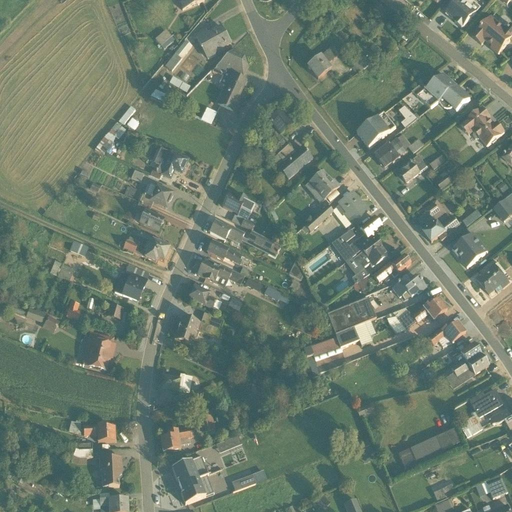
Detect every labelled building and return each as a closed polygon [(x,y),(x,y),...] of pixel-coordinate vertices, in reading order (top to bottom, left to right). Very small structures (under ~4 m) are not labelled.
[(176,0),(181,12),(203,3),(202,0),(176,0)] [(481,9),(469,0),(457,0),(446,15),(463,29),(481,9)] [(490,50),(497,57),(510,43),(511,44),(511,43),(511,27),(510,25),(506,29),(493,18),(485,28),(482,26),(471,38),(481,47),(485,42),(492,49),(490,50)] [(382,25),(378,21),(367,30),(371,35),(382,25)] [(205,31),(193,37),(207,61),(221,53),(220,50),(230,45),(220,28),(207,35),(205,31)] [(163,51),(173,42),(166,33),(155,42),(163,51)] [(171,73),(191,48),(185,43),(164,68),(171,73)] [(333,47),(307,68),(318,81),(331,71),(327,67),(341,56),(333,47)] [(231,53),(216,70),(225,74),(227,71),(242,77),(247,68),(243,58),(231,53)] [(351,65),(359,75),(370,65),(362,55),(351,65)] [(232,113),(245,82),(230,76),(216,106),(232,113)] [(438,104),(456,90),(445,76),(426,91),(422,87),(413,94),(431,110),(438,104)] [(168,96),(164,105),(169,107),(176,88),(161,83),(157,92),(168,96)] [(462,98),(456,90),(438,104),(444,111),(451,111),(456,114),(470,104),(465,97),(462,98)] [(164,105),(167,98),(154,92),(151,99),(164,105)] [(135,103),(119,123),(123,126),(139,106),(135,103)] [(406,120),(401,125),(406,130),(417,120),(405,107),(399,113),(406,120)] [(206,108),(200,121),(211,126),(217,112),(206,108)] [(482,111),(461,129),(469,138),(472,135),(485,149),(504,133),(496,125),(493,127),(489,122),(490,120),(482,111)] [(292,128),(280,114),(264,127),(270,134),(274,131),(280,138),(292,128)] [(369,151),(395,130),(383,115),(357,137),(369,151)] [(105,156),(124,130),(116,124),(96,149),(105,156)] [(375,159),(384,171),(409,152),(413,156),(426,146),(421,140),(411,148),(402,137),(375,159)] [(276,157),(288,147),(283,142),(268,155),(273,161),(276,157)] [(511,146),(501,160),(511,168),(511,167),(511,146)] [(287,181),(311,160),(301,149),(294,154),(288,147),(276,157),(282,164),(277,169),(287,181)] [(186,163),(165,153),(159,166),(160,167),(156,175),(152,173),(149,178),(159,182),(161,178),(170,182),(174,173),(179,175),(181,171),(183,171),(186,163)] [(418,158),(397,174),(406,186),(427,169),(418,158)] [(442,158),(431,166),(436,172),(446,163),(442,158)] [(143,177),(134,173),(131,179),(140,183),(143,177)] [(331,184),(322,173),(304,189),(314,200),(311,202),(316,208),(339,188),(334,182),(331,184)] [(433,182),(441,192),(447,187),(451,184),(447,178),(442,181),(439,177),(433,182)] [(503,184),(498,188),(503,195),(509,191),(503,184)] [(136,192),(127,188),(124,196),(133,200),(136,192)] [(142,196),(138,204),(150,209),(152,204),(166,210),(172,195),(156,188),(151,199),(142,196)] [(361,206),(352,195),(334,209),(341,218),(343,217),(350,226),(368,212),(362,205),(361,206)] [(234,218),(231,224),(251,234),(255,227),(246,222),(249,216),(250,217),(254,208),(245,204),(246,202),(238,197),(236,201),(228,197),(222,209),(237,217),(236,219),(234,218)] [(429,220),(443,210),(437,202),(423,212),(429,220)] [(503,224),(511,217),(511,211),(504,202),(493,211),(503,224)] [(148,214),(150,209),(138,204),(136,210),(144,214),(139,226),(157,234),(163,221),(148,214)] [(310,234),(333,214),(327,207),(304,227),(310,234)] [(424,234),(432,244),(438,239),(441,243),(448,238),(446,235),(459,225),(454,218),(441,227),(438,224),(424,234)] [(375,235),(381,230),(373,220),(360,231),(364,236),(348,249),(354,257),(370,244),(369,243),(376,237),(375,235)] [(215,224),(209,235),(238,250),(244,237),(223,226),(222,228),(215,224)] [(273,246),(251,234),(246,243),(268,254),(273,246)] [(334,252),(350,240),(346,234),(330,247),(334,252)] [(488,254),(473,235),(452,252),(467,271),(488,254)] [(128,240),(123,250),(155,265),(157,261),(164,264),(170,250),(152,242),(149,249),(128,240)] [(69,252),(85,258),(88,248),(73,242),(69,252)] [(371,270),(387,259),(380,250),(382,249),(376,242),(362,253),(363,255),(353,263),(356,267),(358,265),(362,271),(368,266),(371,270)] [(241,259),(212,244),(206,255),(223,264),(225,260),(240,267),(242,263),(240,262),(241,259)] [(394,280),(410,267),(403,257),(391,267),(389,265),(373,278),(379,285),(390,276),(394,280)] [(50,274),(69,282),(74,271),(55,262),(50,274)] [(204,263),(197,277),(224,290),(228,282),(239,288),(244,279),(220,267),(219,270),(204,263)] [(497,264),(476,282),(489,297),(495,292),(497,295),(510,285),(504,277),(506,275),(497,264)] [(123,273),(114,294),(136,303),(141,290),(143,291),(149,277),(128,268),(125,274),(123,273)] [(251,274),(242,270),(240,275),(249,280),(251,274)] [(298,280),(300,274),(291,271),(289,276),(298,280)] [(410,282),(408,279),(391,291),(398,301),(401,299),(406,305),(425,290),(415,278),(410,282)] [(353,288),(357,293),(369,284),(366,279),(353,288)] [(245,286),(259,293),(262,287),(248,280),(245,286)] [(267,286),(263,294),(278,300),(281,291),(267,286)] [(194,289),(189,301),(217,313),(221,304),(210,299),(211,297),(194,289)] [(236,303),(227,299),(223,308),(232,313),(236,303)] [(314,358),(319,371),(346,361),(344,354),(359,348),(352,331),(374,322),(367,303),(323,320),(335,350),(314,358)] [(433,323),(446,313),(439,303),(432,308),(429,305),(412,318),(404,310),(392,316),(406,331),(428,318),(433,323)] [(110,307),(107,317),(119,321),(123,310),(110,307)] [(26,319),(42,325),(46,316),(29,310),(26,319)] [(68,310),(65,319),(77,323),(80,313),(68,310)] [(199,325),(182,320),(175,342),(194,348),(198,334),(220,341),(223,331),(220,331),(222,323),(203,315),(199,325)] [(59,324),(49,319),(43,331),(52,336),(59,324)] [(451,347),(465,336),(456,324),(449,329),(447,327),(427,342),(432,348),(444,338),(451,347)] [(88,341),(82,367),(106,373),(108,360),(112,361),(115,347),(88,341)] [(449,370),(452,375),(481,357),(473,346),(460,355),(464,360),(449,370)] [(197,355),(189,353),(186,360),(194,363),(197,355)] [(488,368),(481,357),(452,375),(456,381),(469,372),(473,377),(488,368)] [(433,368),(423,372),(427,382),(437,378),(433,368)] [(178,382),(162,379),(158,402),(170,404),(171,395),(181,397),(181,393),(188,394),(191,379),(179,377),(178,382)] [(479,419),(501,407),(494,393),(484,399),(482,395),(468,403),(474,415),(472,416),(474,418),(459,426),(466,440),(482,431),(478,424),(480,422),(479,419)] [(354,408),(361,421),(374,415),(367,402),(354,408)] [(511,410),(510,412),(509,410),(489,421),(492,426),(499,425),(511,418),(511,422),(506,427),(509,432),(511,432),(511,410)] [(199,430),(204,429),(206,435),(215,433),(214,427),(212,417),(197,418),(199,430)] [(80,426),(70,424),(68,432),(80,436),(80,426)] [(105,428),(83,429),(83,438),(96,438),(96,445),(115,445),(115,431),(105,431),(105,428)] [(179,442),(194,439),(192,430),(167,435),(168,439),(160,441),(163,455),(181,452),(179,442)] [(453,435),(434,444),(439,455),(458,446),(453,435)] [(366,449),(366,454),(364,454),(364,462),(373,462),(372,449),(366,449)] [(398,455),(405,471),(416,466),(409,450),(398,455)] [(92,460),(92,452),(75,452),(71,464),(77,467),(85,467),(85,460),(92,460)] [(179,490),(206,479),(209,478),(201,459),(172,470),(179,490)] [(101,479),(102,489),(119,488),(118,477),(121,477),(120,460),(99,461),(100,479),(101,479)] [(235,491),(266,481),(263,471),(231,481),(235,491)] [(57,479),(43,474),(40,484),(54,489),(57,479)] [(507,496),(499,477),(485,483),(492,502),(507,496)] [(213,496),(206,479),(179,490),(182,496),(180,496),(184,507),(213,496)] [(452,487),(433,495),(436,502),(455,493),(452,487)] [(127,511),(127,501),(99,502),(99,511),(127,511)] [(449,501),(434,507),(436,511),(447,511),(453,510),(449,501)]
